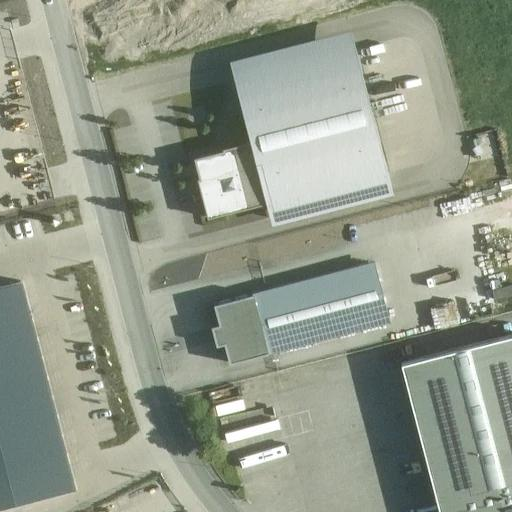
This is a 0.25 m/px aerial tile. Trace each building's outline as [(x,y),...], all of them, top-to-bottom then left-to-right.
[(387,173),(357,55),(237,85),(250,137),(188,152),(192,171),(204,218),(387,173)] [(385,317),(368,259),(211,298),(214,316),(207,318),(212,340),(219,338),(225,358),(385,317)] [(26,326),(16,285),(0,288),(0,503),(67,487),(26,326)] [(436,324),(460,319),(456,301),(432,306),(436,324)] [(511,511),(511,332),(396,360),(434,504),(418,509),(418,511),(511,511)]
